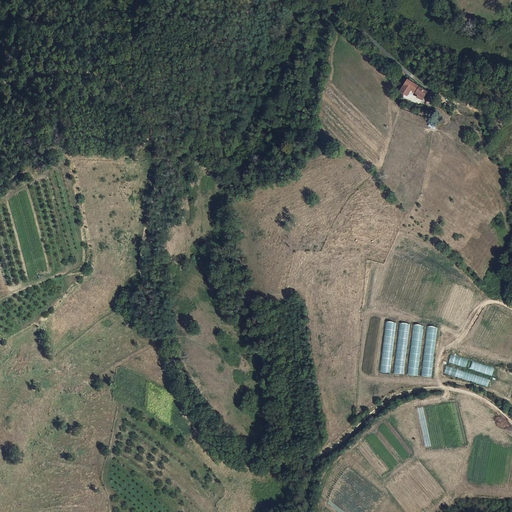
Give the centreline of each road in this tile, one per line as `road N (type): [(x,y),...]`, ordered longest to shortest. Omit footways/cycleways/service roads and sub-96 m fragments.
road 1 (track): [(0,85),(87,72),(121,86),(146,115),(158,173),(142,282),(206,421),(242,452),(309,459),(386,401),(424,388),(467,391),(511,422)]
road 2 (track): [(426,102),(427,87),(337,14),(334,0)]
road 3 (track): [(511,309),(488,301),(477,310),(437,369),(435,387)]
